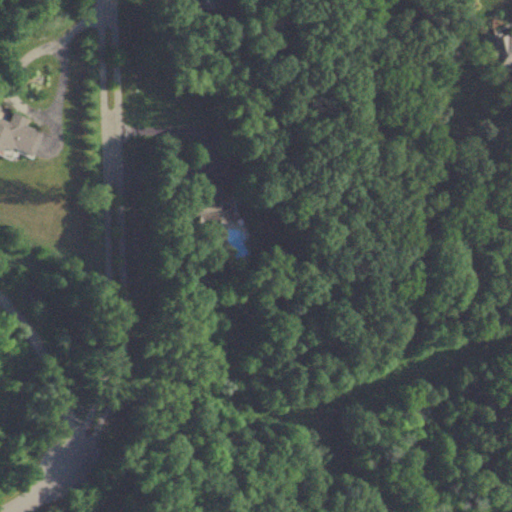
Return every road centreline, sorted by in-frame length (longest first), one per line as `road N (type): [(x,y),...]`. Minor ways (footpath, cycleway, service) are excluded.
road 1 (residential): [(83,444),(110,395),(122,349),(116,0)]
road 2 (residential): [(103,10),(108,347),(76,437)]
